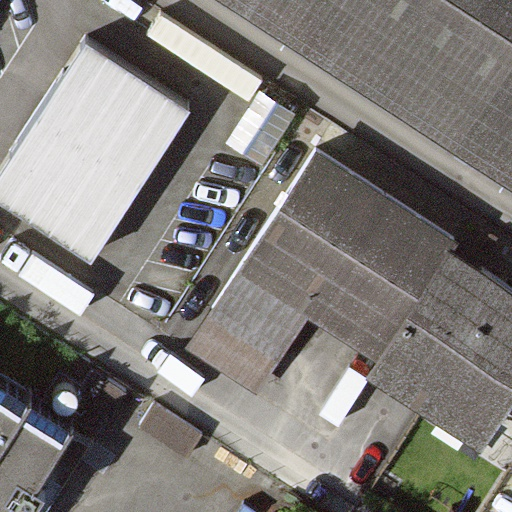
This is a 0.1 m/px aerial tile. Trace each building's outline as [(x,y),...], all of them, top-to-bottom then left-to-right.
[(0,0),(0,20),(13,0),(0,0)] [(511,0),(218,0),(511,188),(511,0)] [(0,191),(112,261),(210,105),(98,35),(0,190),(0,191)] [(465,239),(322,151),(196,352),(266,396),(317,315),(389,361),(465,239)] [(511,419),(511,267),(465,239),(389,361),(378,379),(493,450),(511,419)] [(0,511),(32,511),(89,426),(0,369),(0,511)]
